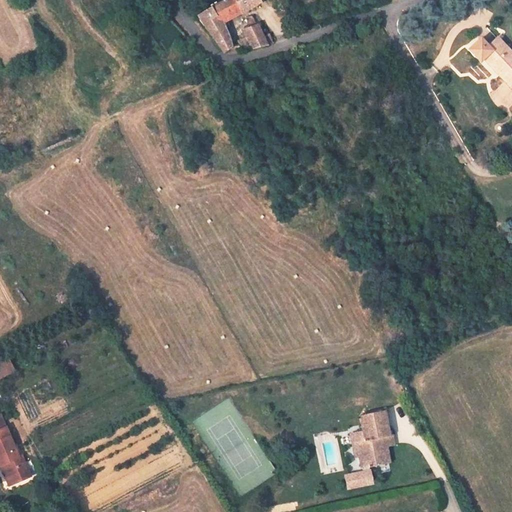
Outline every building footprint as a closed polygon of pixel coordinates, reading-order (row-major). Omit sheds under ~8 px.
[(227,0),(201,15),(226,56),(236,50),(219,19),(244,6),(246,8),(261,0),(227,0)] [(259,11),(254,13),(259,24),(264,23),(259,11)] [(246,24),(254,22),(252,14),(245,16),(246,24)] [(247,28),(257,49),(278,45),(273,35),(265,36),(259,24),(247,28)] [(511,90),(511,89),(511,55),(499,43),(489,53),(484,47),(472,59),(483,72),(492,65),(500,74),(498,77),(511,90)] [(0,362),(0,378),(15,371),(9,358),(0,362)] [(389,437),(385,412),(360,417),(363,434),(365,443),(358,445),(361,460),(364,471),(390,466),(387,449),(386,443),(391,443),(389,437)] [(365,443),(363,434),(350,436),(355,461),(361,460),(358,445),(365,443)] [(386,443),(387,449),(396,447),(394,436),(389,437),(391,443),(386,443)] [(0,486),(2,490),(19,481),(7,459),(3,460),(0,454),(0,486)]
